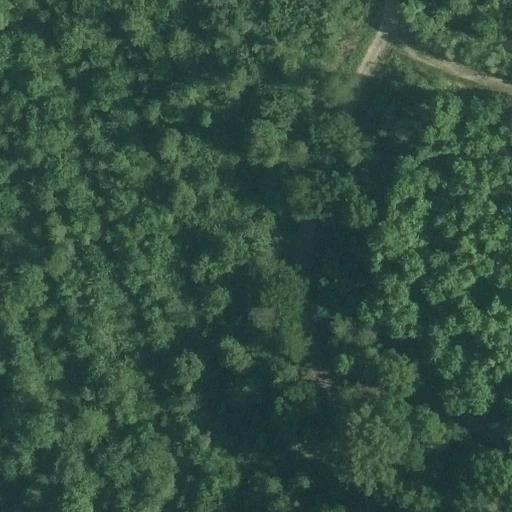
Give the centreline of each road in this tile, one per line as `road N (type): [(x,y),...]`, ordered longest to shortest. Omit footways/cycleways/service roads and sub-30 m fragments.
road 1 (track): [(365,511),(314,379),(328,198),(403,0)]
road 2 (track): [(511,77),(426,50),(398,16)]
